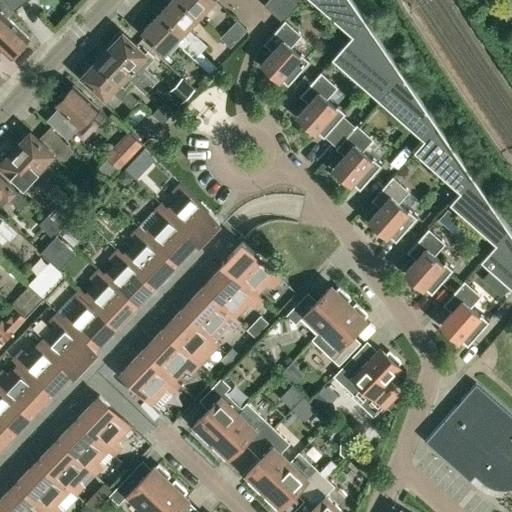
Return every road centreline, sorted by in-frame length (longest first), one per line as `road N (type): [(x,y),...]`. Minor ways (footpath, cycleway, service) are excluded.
road 1 (residential): [(398,466),(431,358),(317,187),(281,161)]
road 2 (residential): [(0,117),(109,0)]
road 3 (residential): [(243,511),(155,426)]
